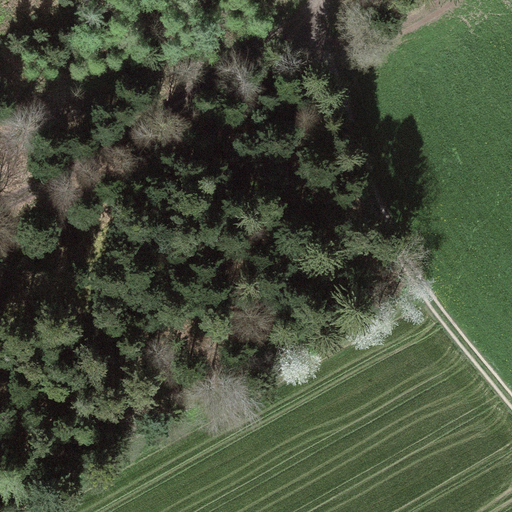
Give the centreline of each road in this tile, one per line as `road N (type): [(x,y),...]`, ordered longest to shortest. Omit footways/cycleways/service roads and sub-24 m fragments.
road 1 (track): [(305,20),(376,209),(418,284),(511,401)]
road 2 (track): [(0,204),(305,20)]
